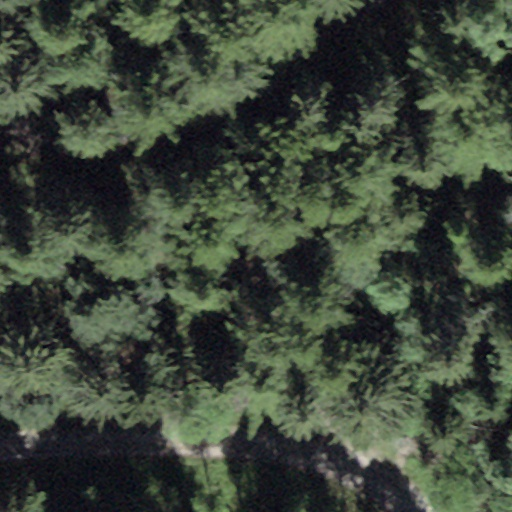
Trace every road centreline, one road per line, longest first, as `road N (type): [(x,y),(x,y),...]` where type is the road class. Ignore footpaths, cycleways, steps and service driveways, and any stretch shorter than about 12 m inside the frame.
road 1 (track): [(0,441),(314,434),(347,443),(408,511)]
road 2 (residential): [(349,0),(129,115),(43,117),(0,82)]
